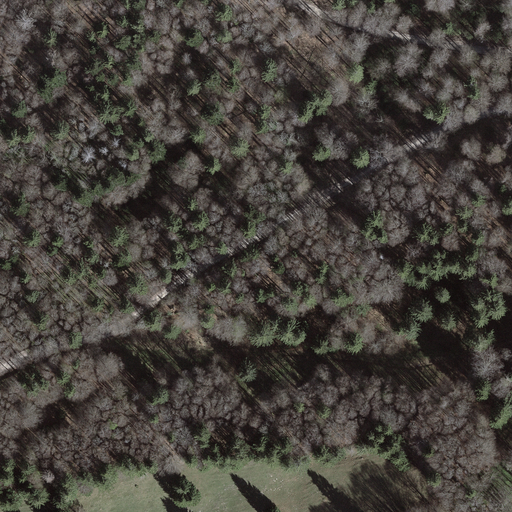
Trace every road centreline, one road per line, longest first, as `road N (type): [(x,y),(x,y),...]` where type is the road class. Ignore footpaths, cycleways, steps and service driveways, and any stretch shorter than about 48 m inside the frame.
road 1 (track): [(511,110),(471,116),(406,148),(178,280),(110,332),(0,368)]
road 2 (track): [(290,0),(389,34),(511,51)]
